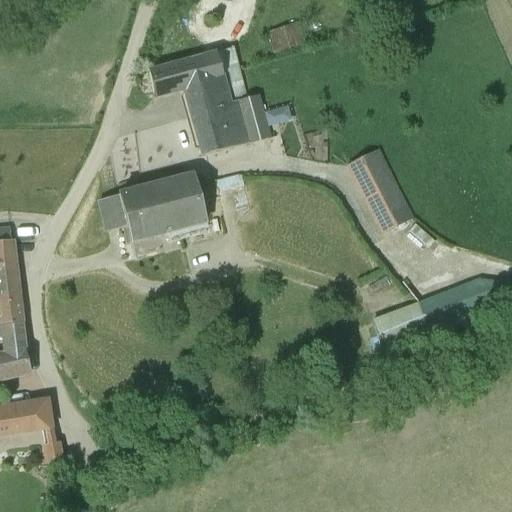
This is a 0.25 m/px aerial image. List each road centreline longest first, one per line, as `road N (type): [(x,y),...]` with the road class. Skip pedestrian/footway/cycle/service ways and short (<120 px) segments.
road 1 (unclassified): [(88,460),(40,354),(33,285),(42,252),(103,143),(149,0)]
road 2 (unclassified): [(511,332),(339,396),(88,460)]
road 3 (track): [(511,279),(421,270),(388,257),(339,179),(313,169),(216,166)]
